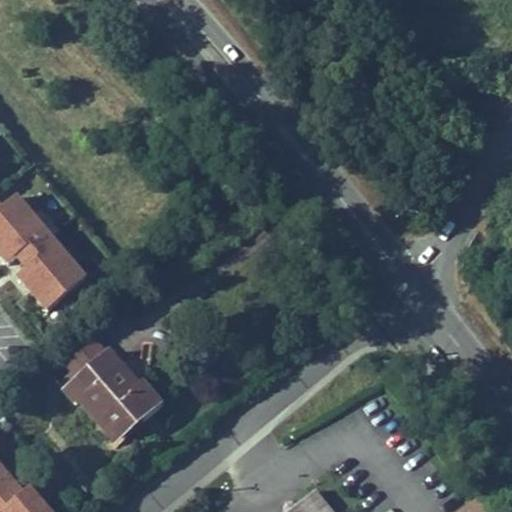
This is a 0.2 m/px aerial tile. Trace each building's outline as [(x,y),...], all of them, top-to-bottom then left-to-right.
[(5,209),(0,212),(0,255),(9,265),(17,258),(28,249),(38,260),(27,270),(19,277),(49,312),(62,301),(74,291),(87,280),(17,199),(5,209)] [(38,260),(28,249),(17,258),(27,270),(38,260)] [(74,291),(62,301),(76,318),(88,307),(74,291)] [(79,378),(64,391),(76,406),(80,403),(113,440),(139,418),(144,424),(162,408),(152,396),(157,391),(129,359),(119,367),(107,354),(106,355),(95,342),(68,365),(74,372),(79,378)] [(64,391),(79,378),(74,372),(59,385),(64,391)] [(118,447),(144,424),(139,418),(113,440),(118,447)] [(48,511),(30,490),(24,495),(0,466),(0,508),(2,511),(48,511)] [(331,511),(316,492),(291,511),(331,511)]
